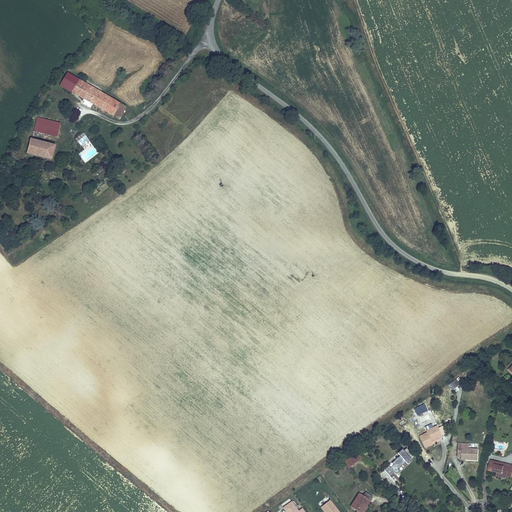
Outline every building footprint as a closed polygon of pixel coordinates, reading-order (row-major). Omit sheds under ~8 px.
[(234,13),(240,21),(243,18),(237,11),(234,13)] [(60,85),(113,117),(113,116),(120,103),(68,72),(60,85)] [(120,120),(127,107),(120,103),(113,116),(120,120)] [(36,117),(31,139),(55,145),(61,123),(36,117)] [(84,133),(76,139),(81,146),(89,140),(84,133)] [(55,145),(31,139),(27,154),(52,160),(55,145)] [(453,391),(460,385),(457,380),(448,386),(453,391)] [(433,438),(444,432),(439,422),(428,428),(429,430),(422,434),(428,446),(435,442),(434,441),(433,438)] [(446,435),(444,432),(433,438),(434,441),(446,435)] [(465,445),(465,453),(465,456),(481,457),(482,446),(471,445),(471,441),(461,440),(461,445),(465,445)] [(416,455),(409,447),(406,450),(405,449),(401,453),(403,456),(400,458),(399,459),(395,463),(397,465),(394,468),(392,466),(388,470),(394,476),(396,474),(395,474),(397,472),(398,473),(399,474),(403,471),(401,469),(416,455)] [(358,452),(345,461),(350,467),(362,458),(358,452)] [(511,471),(511,459),(493,456),(491,466),(500,467),(499,472),(509,473),(509,472),(511,471)] [(360,494),(351,508),(357,511),(362,511),(372,498),(365,493),(364,496),(360,494)] [(339,511),(330,499),(319,507),(323,511),(339,511)] [(298,510),(291,500),(282,506),(283,509),(278,511),(304,511),(301,507),(298,510)]
